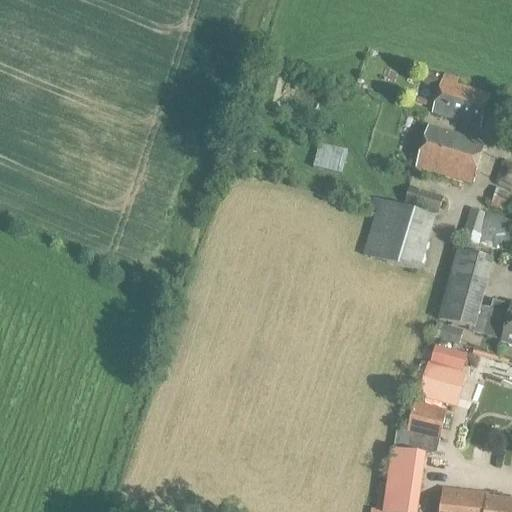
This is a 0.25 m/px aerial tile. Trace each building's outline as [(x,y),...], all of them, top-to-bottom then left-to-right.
[(490,96),(443,82),(433,115),(480,129),(490,96)] [(417,169),(472,186),(485,145),(429,128),(417,169)] [(343,177),(347,153),(320,146),(314,169),(343,177)] [(439,217),(444,199),(411,188),(405,207),(439,217)] [(419,269),(431,218),(389,208),(376,259),(419,269)] [(495,249),(504,218),(474,210),(466,240),(495,249)] [(457,252),(438,322),(443,323),(452,326),(475,333),(475,335),(484,338),(502,343),(509,315),(501,313),(503,305),(494,302),(492,312),(482,309),(495,263),(463,254),(457,252)] [(502,343),(501,346),(511,348),(511,305),(511,307),(503,305),(501,313),(509,315),(502,343)] [(437,324),(433,339),(459,347),(464,332),(437,324)] [(428,366),(419,401),(457,411),(467,377),(428,366)] [(397,432),(393,452),(395,453),(426,457),(437,455),(440,443),(441,443),(448,412),(416,405),(409,433),(397,432)] [(511,511),(511,501),(487,499),(488,496),(443,491),(440,511),(511,511)] [(418,511),(420,504),(386,500),(384,511),(418,511)]
